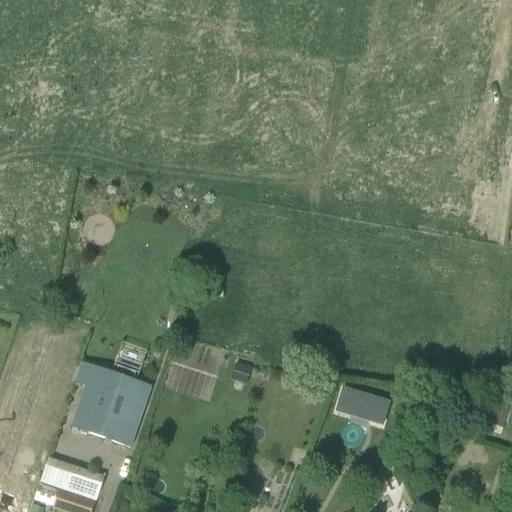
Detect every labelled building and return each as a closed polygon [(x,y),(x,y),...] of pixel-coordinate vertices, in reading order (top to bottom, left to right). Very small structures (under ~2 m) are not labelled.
[(179,314),(174,329),(184,332),(192,305),(180,301),(176,313),(179,314)] [(130,449),(137,430),(152,389),(132,383),(115,377),(81,365),(74,385),(85,389),(72,427),(130,449)] [(247,386),(252,371),(236,366),(231,381),(247,386)] [(390,403),(343,389),(335,413),(383,428),(390,403)] [(511,403),(499,399),(490,426),(504,431),(511,407),(511,403)] [(59,493),(58,495),(94,508),(103,480),(84,473),(79,472),(71,495),(59,491),(59,493)] [(0,484),(0,499),(22,505),(26,491),(0,484)] [(62,511),(92,511),(94,508),(58,495),(59,493),(40,486),(34,503),(62,511)]
